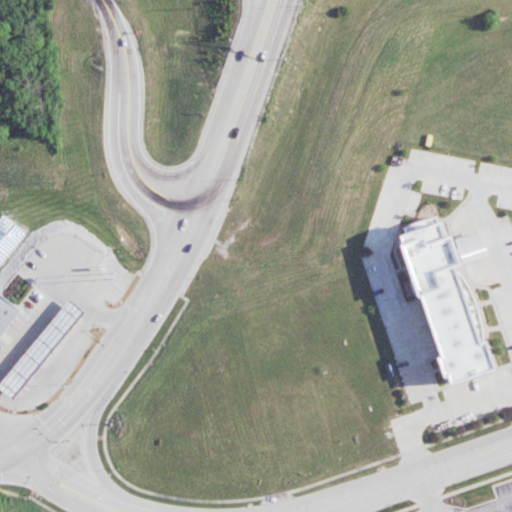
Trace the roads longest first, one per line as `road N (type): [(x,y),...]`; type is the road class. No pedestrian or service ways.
road 1 (tertiary): [(29,447),(78,492),(123,511),(419,478),(511,443)]
road 2 (tertiary): [(0,459),(29,447),(90,394),(168,274),(199,208)]
road 3 (tertiary): [(104,0),(122,41),(133,164),(165,200),(199,208)]
road 4 (tertiary): [(199,208),(273,0)]
road 5 (tertiary): [(116,509),(86,438),(119,353)]
